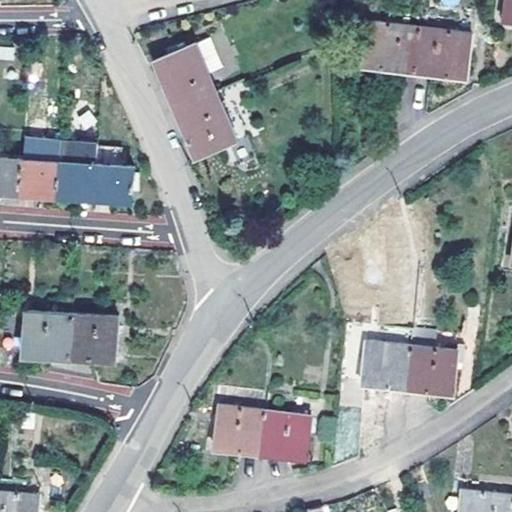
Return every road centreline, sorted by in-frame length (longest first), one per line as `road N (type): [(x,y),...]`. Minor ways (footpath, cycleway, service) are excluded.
road 1 (residential): [(511,378),(438,433),(350,476),(224,502),(130,507),(112,496)]
road 2 (residential): [(230,309),(322,220),(436,136),(511,103)]
road 3 (residential): [(190,230),(99,12)]
road 4 (residential): [(2,220),(190,230)]
road 5 (residential): [(0,381),(159,416)]
road 6 (residential): [(159,416),(230,309)]
